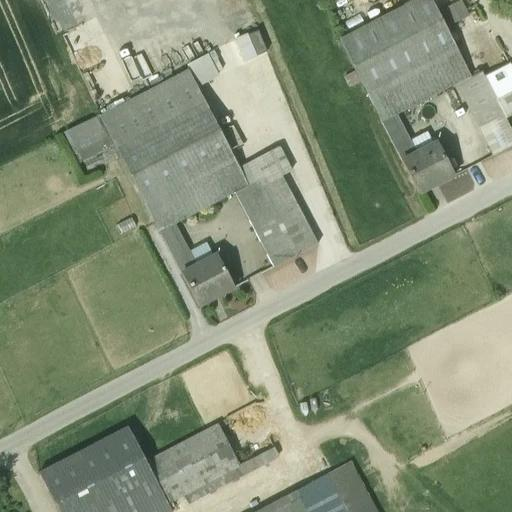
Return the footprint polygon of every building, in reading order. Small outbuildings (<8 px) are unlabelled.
[(381,122),(392,117),(470,77),(430,0),(418,0),(339,41),(381,122)] [(238,36),(246,59),(269,51),(261,29),(238,36)] [(482,73),(457,86),(493,157),(511,147),(511,131),(496,100),(511,91),(511,70),(509,64),(484,77),(482,73)] [(188,72),(66,135),(80,163),(113,145),(158,231),(170,225),(233,192),(273,269),(318,246),(282,176),(291,171),(279,149),(240,170),(188,72)] [(392,117),(381,122),(419,195),(454,177),(437,143),(412,156),(392,117)] [(170,225),(158,231),(198,308),(234,289),(217,256),(192,268),(170,225)] [(218,426),(145,463),(167,504),(183,496),(239,467),(218,426)] [(128,428),(38,474),(57,511),(170,511),(167,504),(145,463),(128,428)] [(274,449),(239,467),(183,496),(187,505),(278,459),(274,449)] [(375,511),(351,464),(296,492),(305,511),(375,511)] [(305,511),(296,492),(257,511),(305,511)]
